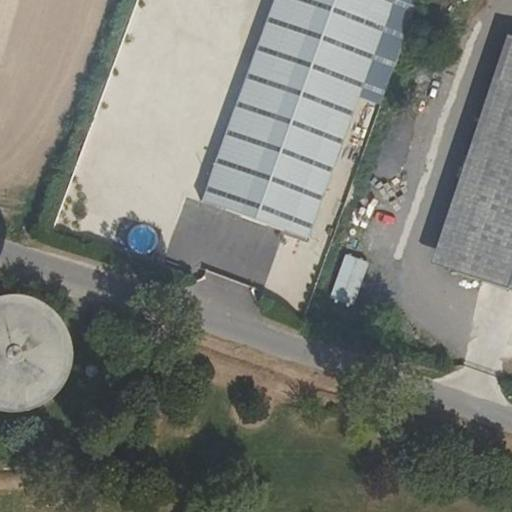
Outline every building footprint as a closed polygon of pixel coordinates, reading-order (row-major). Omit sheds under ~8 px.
[(395,0),(274,0),(203,200),(310,238),(360,99),(395,0)] [(214,0),(205,43),(219,46),(228,0),(214,0)] [(418,2),(413,0),(395,0),(360,99),(380,107),(418,2)] [(511,38),(500,34),(425,265),(511,293),(511,38)] [(102,150),(91,180),(174,211),(185,181),(102,150)] [(10,343),(2,341),(0,340),(0,383),(4,383),(13,380),(20,372),(22,364),(20,354),(16,347),(10,343)]
